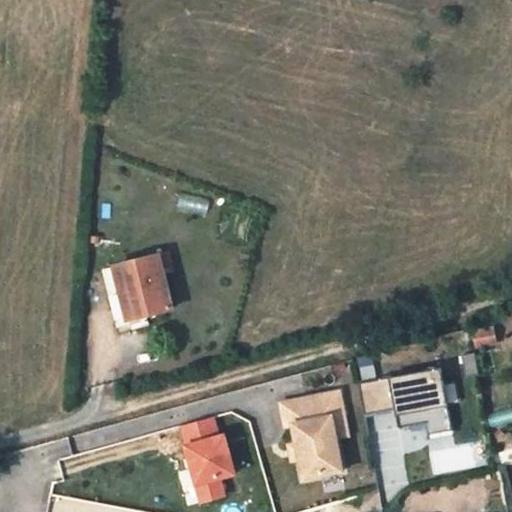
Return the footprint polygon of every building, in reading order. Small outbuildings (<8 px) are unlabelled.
[(152,257),(108,268),(121,320),(164,310),(152,257)] [(474,346),(494,342),(492,328),(472,332),(474,346)] [(455,436),(443,369),(360,385),(366,416),(397,410),(400,430),(427,425),(428,427),(430,440),(455,436)] [(287,427),(295,425),(299,444),(302,458),(307,478),(345,470),(337,436),(333,416),(345,414),(340,391),(282,404),(287,427)] [(333,416),(337,436),(349,433),(345,414),(333,416)] [(216,438),(210,417),(184,425),(189,446),(184,447),(200,503),(222,496),(217,478),(233,474),(222,436),(216,438)] [(302,458),(299,444),(292,446),(295,460),(302,458)] [(341,511),(339,503),(308,511),(341,511)]
